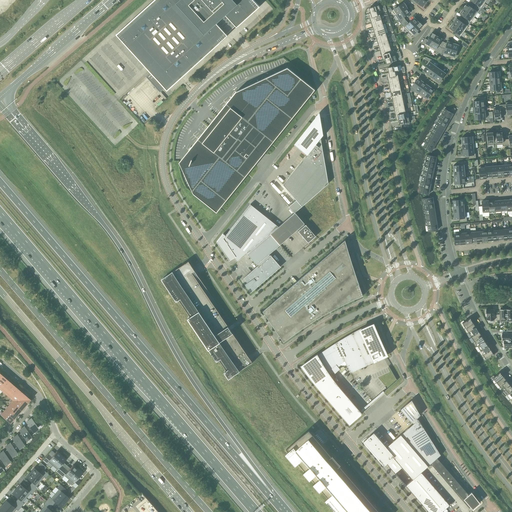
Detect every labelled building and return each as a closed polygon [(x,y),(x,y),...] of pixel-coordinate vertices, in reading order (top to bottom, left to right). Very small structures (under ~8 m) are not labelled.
[(231,26),(230,26),(233,23),(236,27),(259,6),(253,0),(154,0),(117,35),(151,72),(146,76),(160,92),(165,88),(167,90),(227,35),(224,32),(229,27),(230,27),(231,27),(231,26)] [(470,0),(476,4),(474,7),(479,10),(484,3),(479,0),(470,0)] [(396,15),(397,14),(407,8),(406,6),(405,4),(404,4),(403,3),(397,7),(396,6),(393,8),(394,9),(392,10),(395,15),(396,15)] [(463,9),(474,17),(479,10),(474,7),(473,9),(467,4),(466,5),(465,5),(464,7),(464,8),(463,9)] [(370,13),(378,11),(380,10),(379,5),(369,8),(370,13)] [(401,24),(406,20),(403,17),(411,12),(408,9),(407,9),(407,8),(397,14),(400,19),(398,20),(401,24)] [(469,24),(474,17),(463,9),(462,11),(462,10),(459,14),(466,18),(464,21),(469,24)] [(408,23),(406,20),(401,24),(408,32),(418,22),(417,21),(417,20),(414,17),(408,23)] [(453,23),(464,31),(469,24),(464,21),(463,23),(457,19),(456,20),(455,19),(453,22),(454,22),(453,23)] [(408,32),(414,38),(419,33),(417,31),(422,26),(421,25),(422,25),(420,23),(419,23),(418,22),(408,32)] [(459,38),(464,31),(453,23),(452,25),(452,24),(449,28),(456,33),(454,35),(459,38)] [(422,44),(429,48),(436,36),(435,35),(433,33),(432,34),(431,33),(427,40),(425,38),(422,44)] [(429,48),(439,53),(441,48),(438,46),(442,39),(438,36),(438,37),(436,36),(429,48)] [(445,49),(441,48),(439,53),(449,56),(453,44),(451,43),(452,42),(447,41),(445,49)] [(453,44),(449,56),(454,58),(455,56),(456,56),(458,53),(456,53),(458,45),(457,45),(458,44),(455,43),(454,44),(453,44)] [(385,59),(395,56),(394,56),(393,51),(391,52),(381,55),(383,60),(385,59)] [(386,64),(396,61),(395,56),(394,56),(395,56),(385,59),(386,64)] [(423,71),(427,73),(433,65),(429,62),(423,71)] [(427,73),(431,76),(437,68),(433,65),(427,73)] [(287,67),(236,91),(179,162),(194,193),(217,212),(315,89),(287,67)] [(431,76),(435,79),(441,70),(437,68),(431,76)] [(445,73),(441,70),(435,79),(439,82),(445,73)] [(410,87),(411,90),(414,89),(415,90),(422,81),(417,78),(411,87),(410,87)] [(414,89),(411,90),(411,92),(414,91),(418,94),(425,84),(422,81),(415,90),(414,89)] [(490,84),(490,91),(496,90),(496,93),(503,93),(502,83),(490,84)] [(425,84),(418,94),(422,97),(423,96),(429,87),(425,84)] [(429,87),(423,96),(427,98),(433,90),(429,87)] [(484,106),(484,101),(485,101),(485,97),(478,97),(479,101),(473,101),(474,107),(486,106),(484,106)] [(506,104),(503,105),(503,111),(506,111),(506,115),(511,114),(511,105),(511,102),(505,103),(506,104)] [(503,105),(499,105),(499,107),(493,107),(494,120),(501,119),(500,112),(503,111),(503,105)] [(452,114),(453,114),(444,109),(442,114),(450,119),(452,114)] [(289,206),(294,213),(295,212),(328,184),(321,138),(323,135),(319,113),(294,144),(307,155),(283,185),(296,200),(289,206)] [(442,114),(439,119),(447,123),(450,119),(442,114)] [(439,119),(436,123),(444,128),(447,123),(439,119)] [(436,123),(434,128),(442,133),(444,128),(436,123)] [(434,128),(431,133),(439,137),(442,133),(434,128)] [(493,132),(486,133),(487,146),(494,145),(494,143),(496,143),(497,145),(496,133),(495,133),(496,137),(493,137),(493,132)] [(503,146),(506,146),(506,139),(503,140),(502,132),(496,133),(497,145),(502,144),(503,146)] [(431,133),(428,137),(436,142),(439,137),(431,133)] [(428,137),(426,142),(434,147),(436,142),(428,137)] [(431,151),(434,147),(426,142),(423,147),(428,150),(431,152),(431,151)] [(463,150),(463,156),(469,155),(469,159),(476,158),(475,155),(475,149),(463,150)] [(453,166),(454,172),(466,171),(465,161),(458,162),(458,165),(453,166)] [(328,184),(295,212),(305,223),(317,213),(324,221),(325,220),(329,225),(333,222),(333,221),(334,221),(336,219),(338,217),(336,210),(337,210),(336,207),(336,206),(335,199),(331,199),(328,184)] [(271,234),(279,227),(250,204),(225,236),(223,234),(217,242),(229,261),(234,258),(237,262),(247,254),(271,234)] [(279,227),(271,234),(280,245),(298,229),(299,231),(298,231),(308,243),(316,236),(306,225),(305,225),(304,224),(305,223),(295,212),(294,213),(279,227)] [(467,221),(466,212),(454,213),(454,219),(459,218),(460,222),(467,221)] [(269,254),(280,245),(271,234),(247,254),(257,265),(258,264),(259,265),(244,278),(248,283),(245,284),(248,289),(249,289),(248,289),(250,287),(253,291),(281,267),(271,255),(270,256),(269,254)] [(301,278),(298,281),(292,285),(263,311),(284,342),(298,331),(302,328),(306,326),(310,323),(314,320),(319,318),(323,315),(327,313),(331,310),(336,308),(340,306),(345,303),(349,301),(354,299),(358,297),(363,295),(359,284),(356,276),(353,268),(351,260),(348,251),(347,246),(345,240),(303,276),(301,278)] [(252,362),(233,333),(231,330),(229,327),(228,326),(192,273),(195,271),(189,262),(188,261),(168,275),(167,275),(161,279),(176,302),(178,300),(190,318),(188,319),(217,361),(218,360),(226,371),(224,372),(228,379),(235,375),(234,375),(252,362)] [(497,320),(497,314),(494,315),(494,309),(486,309),(486,316),(487,316),(487,320),(497,320)] [(500,321),(506,321),(506,309),(500,309),(500,314),(497,314),(497,320),(500,320),(500,321)] [(465,328),(473,323),(470,318),(462,323),(465,328)] [(350,373),(351,373),(388,356),(374,323),(358,330),(348,335),(340,340),(336,343),(337,345),(345,361),(350,373)] [(468,332),(476,327),(473,323),(465,328),(468,332)] [(471,337),(479,332),(476,327),(468,332),(471,337)] [(507,334),(502,334),(502,340),(511,340),(511,328),(507,329),(507,334)] [(474,342),(482,336),(479,332),(471,337),(474,342)] [(477,346),(485,341),(482,336),(474,342),(477,346)] [(511,340),(502,340),(502,341),(503,341),(503,347),(509,347),(509,350),(511,349),(511,340)] [(480,351),(488,345),(485,341),(477,346),(480,351)] [(337,345),(336,343),(331,346),(321,353),(318,355),(317,354),(300,366),(312,381),(320,391),(332,405),(349,425),(362,414),(353,403),(350,399),(346,395),(343,391),(339,387),(336,383),(333,379),(330,374),(345,361),(337,345)] [(483,355),(491,350),(488,345),(480,351),(483,355)] [(491,350),(483,355),(486,360),(494,355),(491,350)] [(496,383),(503,377),(500,372),(493,378),(496,383)] [(500,387),(507,381),(503,377),(496,383),(500,387)] [(0,386),(0,389),(3,392),(10,383),(6,380),(0,386)] [(503,391),(510,385),(507,381),(500,387),(503,391)] [(14,387),(10,383),(3,392),(7,395),(14,387)] [(507,395),(511,390),(511,386),(510,385),(503,391),(507,395)] [(19,391),(14,387),(7,395),(11,399),(16,392),(17,393),(19,391)] [(11,399),(13,401),(29,399),(26,397),(23,395),(23,394),(23,393),(22,393),(21,393),(19,391),(17,393),(16,392),(11,399)] [(13,401),(12,402),(11,403),(18,408),(20,410),(22,407),(23,407),(24,407),(24,406),(24,405),(26,402),(27,402),(29,399),(13,401)] [(428,466),(431,464),(437,458),(441,455),(418,419),(418,420),(417,418),(419,416),(412,402),(409,404),(408,403),(400,409),(412,422),(413,423),(401,434),(428,466)] [(11,403),(7,407),(16,414),(20,410),(18,408),(11,403)] [(7,407),(4,411),(12,418),(16,414),(7,407)] [(12,418),(4,411),(0,415),(9,422),(12,418)] [(28,425),(26,428),(29,433),(31,436),(34,433),(33,431),(38,428),(36,425),(38,422),(33,419),(32,420),(32,418),(26,422),(28,425)] [(21,433),(19,436),(19,437),(22,441),(24,438),(25,439),(31,436),(29,433),(26,428),(25,427),(19,430),(21,433)] [(379,511),(339,465),(340,464),(332,455),(331,456),(309,430),(286,449),(288,451),(285,454),(295,466),(298,463),(304,471),(303,472),(309,480),(311,478),(314,482),(312,484),(319,492),(321,490),(328,498),(325,500),(334,511),(379,511)] [(428,466),(401,434),(386,447),(374,432),(370,435),(370,436),(364,441),(384,465),(387,463),(395,473),(402,467),(413,479),(421,472),(428,466)] [(14,441),(12,445),(11,445),(15,449),(17,446),(18,448),(24,444),(22,441),(19,437),(19,436),(17,435),(12,438),(14,441)] [(7,449),(5,453),(4,453),(8,457),(10,454),(11,456),(17,452),(15,449),(11,445),(12,445),(10,443),(5,447),(7,449)] [(4,453),(5,453),(3,451),(0,453),(0,464),(0,466),(1,465),(3,468),(7,465),(5,463),(10,460),(8,457),(4,453)] [(54,464),(61,455),(57,451),(51,457),(48,454),(43,460),(46,463),(48,462),(52,465),(53,465),(54,464)] [(53,465),(52,465),(57,469),(55,471),(56,471),(59,474),(64,468),(61,465),(66,459),(61,455),(54,464),(53,465)] [(448,483),(465,503),(469,508),(471,507),(473,509),(480,503),(472,493),(469,495),(437,458),(431,464),(448,483)] [(69,479),(77,469),(73,465),(68,471),(64,468),(59,474),(62,477),(63,477),(64,476),(69,479)] [(30,472),(40,481),(44,477),(46,478),(49,475),(43,470),(40,473),(34,468),(30,472)] [(75,488),(81,482),(80,482),(77,479),(82,473),(77,469),(69,479),(73,483),(71,485),(72,485),(75,488)] [(40,481),(30,472),(26,477),(32,482),(29,486),(35,491),(38,487),(36,486),(40,481)] [(413,479),(406,485),(428,511),(441,511),(450,505),(421,472),(413,479)] [(26,489),(20,484),(16,489),(26,498),(30,493),(32,495),(35,491),(29,486),(26,489)] [(66,490),(60,484),(60,485),(57,488),(58,489),(55,494),(65,503),(69,498),(63,493),(66,490)] [(26,498),(16,489),(12,493),(18,499),(15,502),(21,507),(24,503),(22,502),(26,498)] [(65,503),(55,494),(51,498),(49,497),(46,501),(52,505),(55,502),(61,507),(65,503)] [(2,505),(10,511),(13,511),(16,509),(18,511),(21,507),(15,502),(12,505),(6,500),(2,505)] [(41,510),(43,511),(52,511),(49,509),(52,505),(46,501),(43,504),(45,506),(41,510)]
